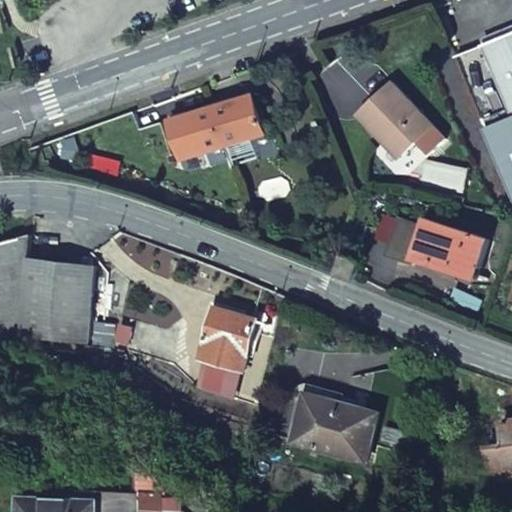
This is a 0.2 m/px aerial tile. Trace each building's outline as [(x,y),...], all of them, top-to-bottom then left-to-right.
[(511,34),(482,46),(511,116),(484,126),(492,148),(511,201),(511,34)] [(403,155),(437,127),(397,81),(360,111),(382,139),(387,135),(403,155)] [(229,141),(271,130),(261,90),(218,103),(229,141)] [(184,154),(229,141),(218,103),(173,116),(184,154)] [(382,139),(398,159),(403,155),(387,135),(382,139)] [(430,226),(406,217),(393,253),(418,262),(420,254),(476,275),(489,239),(433,218),(430,226)] [(0,362),(31,354),(24,337),(21,337),(22,334),(31,254),(34,231),(22,233),(0,238),(0,362)] [(96,263),(31,254),(22,334),(88,341),(88,344),(101,345),(102,334),(90,332),(96,263)] [(347,255),(340,273),(358,279),(364,261),(347,255)] [(244,369),(258,317),(219,305),(203,356),(244,369)] [(300,443),(374,460),(385,411),(312,394),(300,443)] [(490,468),(511,464),(511,420),(503,421),(505,445),(487,448),(490,468)] [(140,511),(141,492),(18,491),(17,511),(140,511)]
